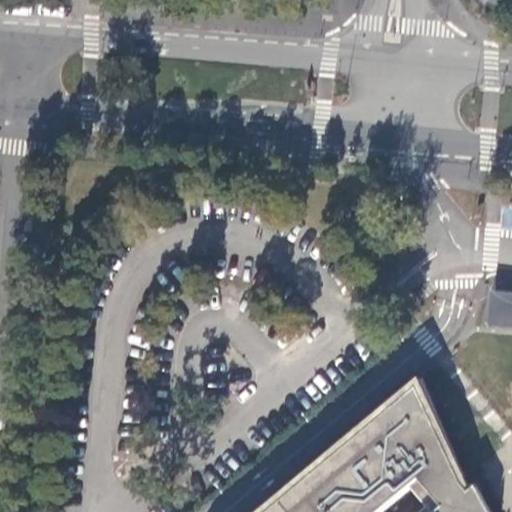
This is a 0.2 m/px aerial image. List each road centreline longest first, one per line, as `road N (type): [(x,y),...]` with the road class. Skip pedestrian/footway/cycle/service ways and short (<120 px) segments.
road 1 (tertiary): [(20,108),(361,133)]
road 2 (tertiary): [(367,59),(30,30)]
road 3 (residential): [(0,322),(20,108)]
